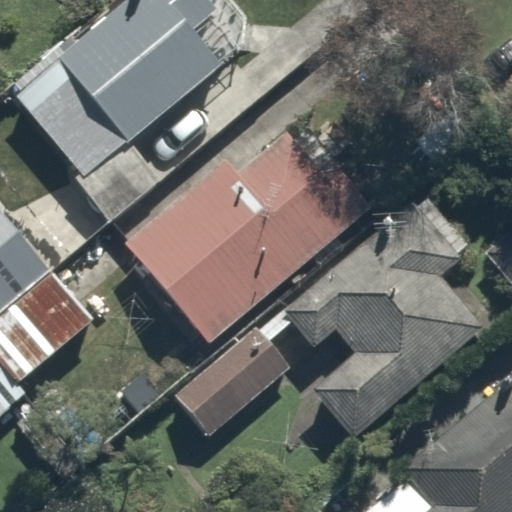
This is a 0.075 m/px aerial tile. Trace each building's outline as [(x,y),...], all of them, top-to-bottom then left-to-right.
[(82,181),(85,184),(128,151),(130,153),(132,151),(226,75),(221,70),(239,55),(215,25),(219,21),(201,0),(142,0),(145,3),(63,70),(65,73),(22,107),(82,181)] [(227,168),(126,253),(212,354),(372,218),(338,178),(344,173),(311,135),(295,148),(288,139),(239,181),(227,168)] [(85,184),(82,181),(75,187),(111,231),(163,189),(132,151),(130,153),(128,151),(85,184)] [(416,212),(291,315),(290,313),(260,338),(256,333),(177,401),(210,443),(293,374),(272,349),(292,331),(315,358),(336,340),(356,363),(315,399),(356,448),(486,337),(443,285),(464,268),(458,261),(469,253),(429,208),(418,215),(416,212)] [(0,323),(52,279),(0,217),(0,323)] [(511,235),(485,259),(511,290),(511,235)] [(52,279),(0,323),(0,369),(22,394),(96,329),(52,279)] [(0,423),(27,400),(22,394),(0,369),(0,423)] [(511,511),(511,387),(401,478),(408,486),(376,511),(511,511)] [(94,511),(80,495),(59,511),(94,511)]
